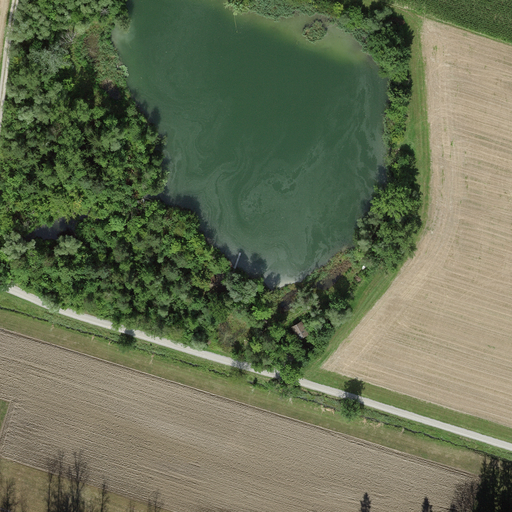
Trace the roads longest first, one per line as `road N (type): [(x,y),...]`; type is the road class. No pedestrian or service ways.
road 1 (track): [(511,448),(50,306),(0,281)]
road 2 (track): [(0,128),(19,0)]
